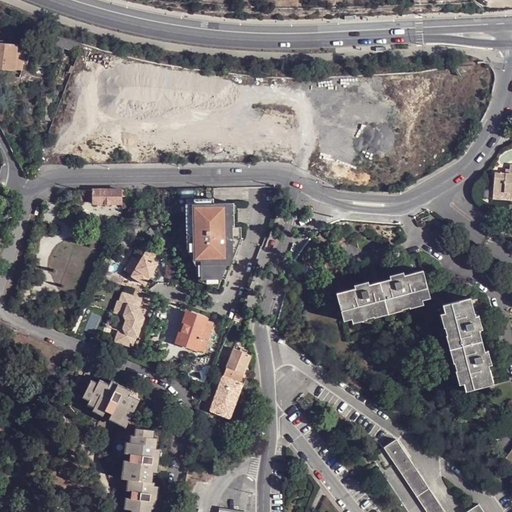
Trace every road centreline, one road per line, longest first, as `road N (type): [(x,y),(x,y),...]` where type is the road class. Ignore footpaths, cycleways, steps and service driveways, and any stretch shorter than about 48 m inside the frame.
road 1 (primary): [(162,0),(0,392)]
road 2 (primary): [(432,35),(216,39),(48,0)]
road 3 (residential): [(302,183),(260,327),(272,418),(263,511)]
road 4 (residential): [(302,183),(271,173),(62,177),(30,187)]
road 5 (unknown): [(302,183),(312,123),(307,104),(204,86)]
road 6 (residential): [(511,69),(489,139),(447,182)]
road 7 (residential): [(428,193),(388,206),(358,205),(302,183)]
